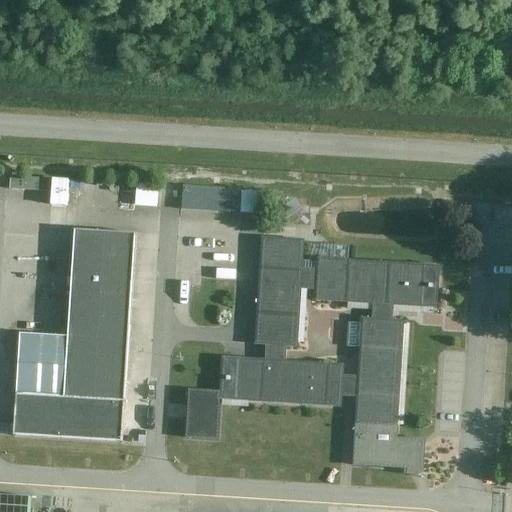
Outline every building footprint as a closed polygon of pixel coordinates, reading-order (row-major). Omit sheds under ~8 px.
[(54,189),(54,176),(13,175),(13,188),(54,189)] [(72,206),(72,177),(55,177),(55,206),(72,206)] [(239,211),(240,191),(188,190),(187,210),(239,211)] [(496,264),(511,264),(511,220),(496,221),(496,264)] [(132,232),(77,229),(72,336),(25,334),(19,441),(121,446),(132,232)] [(309,241),(266,239),(261,344),(304,346),(309,241)] [(444,265),(323,259),(320,304),(442,309),(444,265)] [(364,322),(360,467),(406,469),(411,324),(364,322)] [(343,408),(346,366),(230,358),(227,399),(343,408)] [(220,394),(190,393),(188,438),(218,440),(220,394)] [(0,511),(31,511),(31,497),(0,496),(0,511)]
